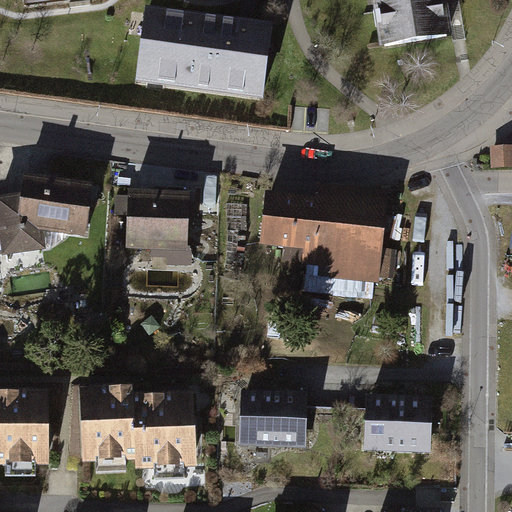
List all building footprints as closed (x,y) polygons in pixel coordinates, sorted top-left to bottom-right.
[(440,0),(377,0),(385,46),(447,36),(440,0)] [(159,30),(145,28),(138,82),(159,84),(162,64),(176,66),(173,86),(243,95),(245,81),(263,84),(271,29),(161,15),(159,30)] [(511,148),(493,149),(493,159),(502,166),(511,166),(511,148)] [(91,188),(25,180),(22,199),(0,202),(0,219),(5,253),(27,250),(24,227),(86,235),(91,188)] [(320,185),(318,203),(381,209),(384,192),(320,185)] [(131,215),(130,246),(185,248),(187,199),(132,197),(116,197),(116,215),(131,215)] [(269,198),(264,243),(285,246),(284,258),(304,260),(305,252),(312,253),(309,290),(373,296),(375,276),(391,277),(393,253),(377,252),(381,209),(318,203),(269,198)] [(130,390),(83,392),(86,459),(99,459),(99,454),(122,453),(122,458),(139,457),(139,466),(154,465),(155,480),(184,479),(184,464),(192,464),(190,397),(130,399),(130,390)] [(0,461),(9,462),(9,457),(32,457),(32,462),(45,462),(45,395),(0,394),(0,461)] [(304,399),(245,397),(243,442),(302,444),(304,399)] [(430,403),(370,401),(368,446),(428,448),(430,403)]
